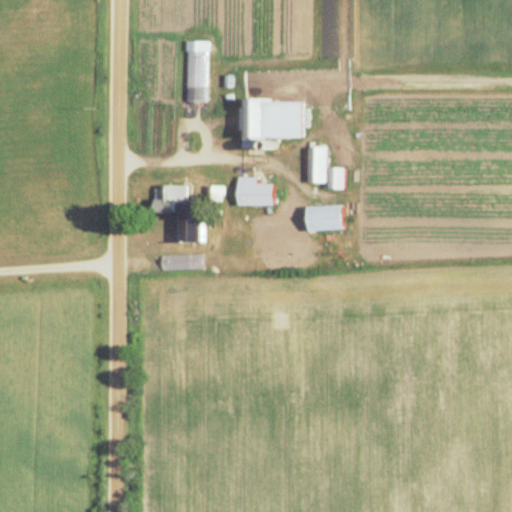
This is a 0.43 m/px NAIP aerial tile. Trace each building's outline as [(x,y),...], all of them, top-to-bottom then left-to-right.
[(257,139),(299,139),(300,101),(240,101),(240,150),(257,150),(257,139)] [(323,183),(324,147),(306,147),(305,183),(323,183)] [(271,207),(271,184),(254,184),(254,177),(234,177),(234,207),(271,207)] [(184,185),(153,185),(153,212),(174,212),(174,203),(184,203),(184,185)] [(304,207),(304,231),(338,231),(338,207),(304,207)]
